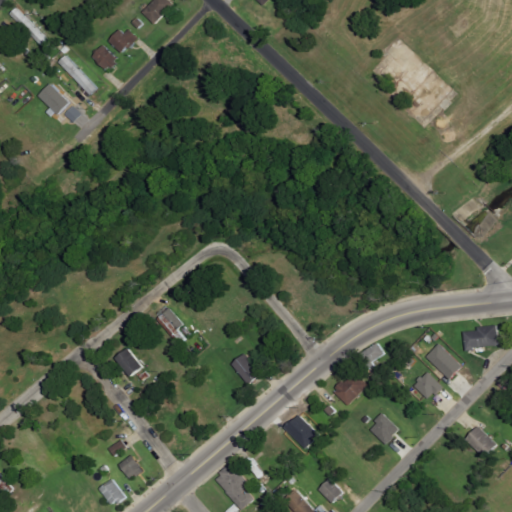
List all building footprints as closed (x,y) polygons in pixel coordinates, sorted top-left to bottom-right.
[(157,0),(146,11),(158,24),(178,5),(172,0),(157,0)] [(51,41),(20,8),(13,14),(44,48),(51,41)] [(126,26),(113,41),(127,54),(140,39),(126,26)] [(97,57),(112,71),(123,59),(107,45),(97,57)] [(62,63),(90,93),(97,85),(70,55),(62,63)] [(74,103),(56,84),(43,95),(61,115),(74,103)] [(69,116),(79,123),(85,114),(75,107),(69,116)] [(160,317),(183,342),(187,338),(178,328),(183,323),(170,308),(160,317)] [(499,323),(479,324),(479,331),(464,331),(465,347),(500,345),(499,323)] [(187,328),(183,332),(189,339),(194,335),(187,328)] [(378,341),(356,356),(364,369),(387,354),(378,341)] [(430,357),(453,381),(467,368),(444,344),(430,357)] [(128,348),(143,368),(130,378),(115,358),(128,348)] [(246,354),(233,365),(251,386),(264,375),(246,354)] [(145,370),(139,375),(142,380),(149,375),(145,370)] [(417,386),(431,400),(445,385),(431,372),(417,386)] [(356,374),(367,383),(349,405),(336,394),(338,390),(336,386),(342,379),(348,384),(356,374)] [(332,404),(324,410),(332,420),(340,414),(332,404)] [(404,430),(388,414),(373,430),(390,445),(404,430)] [(290,429),(309,449),(323,436),(304,416),(290,429)] [(481,425),(467,439),(486,457),(500,443),(481,425)] [(123,436),(111,446),(117,454),(129,444),(123,436)] [(268,450),(254,463),(270,481),(285,468),(268,450)] [(134,452),(121,462),(132,475),(136,472),(138,474),(146,468),(134,452)] [(233,459),(219,472),(222,474),(215,480),(245,511),(259,500),(249,489),(255,483),(233,459)] [(106,463),(102,467),(106,471),(110,467),(106,463)] [(0,471),(12,484),(2,493),(0,490),(0,471)] [(114,476),(101,486),(114,501),(117,498),(120,502),(129,495),(114,476)] [(333,477),(320,488),(331,503),(345,492),(333,477)] [(298,487),(317,511),(292,511),(283,499),(298,487)] [(35,499),(23,509),(25,511),(37,511),(43,507),(35,499)]
